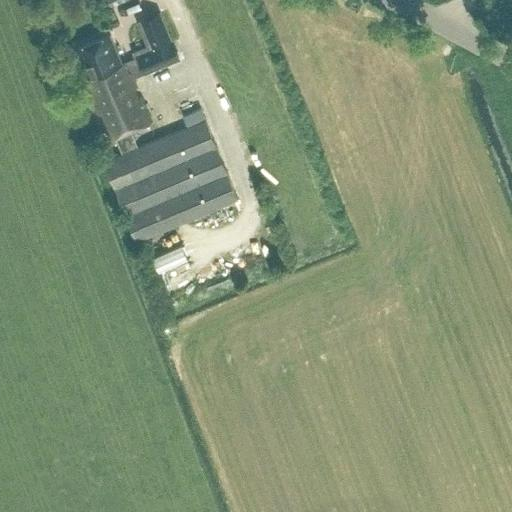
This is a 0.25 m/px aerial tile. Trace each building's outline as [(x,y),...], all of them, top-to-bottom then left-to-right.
[(81,69),(92,95),(133,77),(126,61),(122,62),(110,32),(77,46),(86,67),(81,69)] [(144,56),(134,60),(140,72),(164,62),(152,38),(139,45),(144,56)] [(183,72),(190,56),(180,52),(173,68),(183,72)] [(133,77),(92,95),(99,112),(104,110),(109,121),(104,123),(110,136),(151,119),(141,96),(136,98),(132,87),(136,85),(133,77)] [(100,160),(133,240),(237,197),(205,117),(100,160)]
